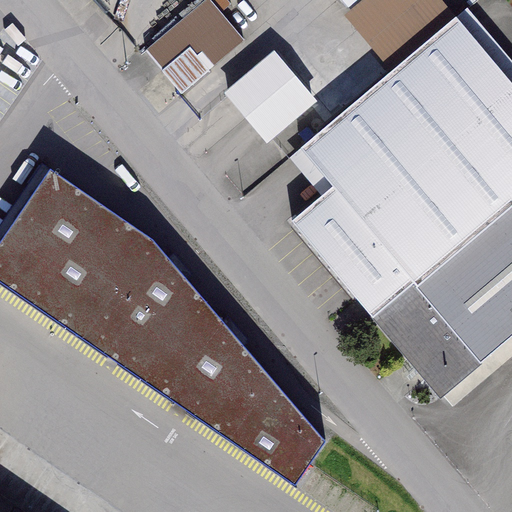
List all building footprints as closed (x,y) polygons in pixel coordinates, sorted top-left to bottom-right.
[(209,70),(208,69),(244,39),(211,0),(205,0),(146,50),(182,93),(209,70)] [(342,0),(352,11),(364,0),(342,0)] [(440,396),(511,336),(511,83),(456,17),(301,148),(333,186),(292,221),(440,396)] [(267,139),(313,101),(274,55),(228,93),(267,139)] [(0,281),(295,485),(326,440),(153,239),(50,168),(0,241),(0,281)]
